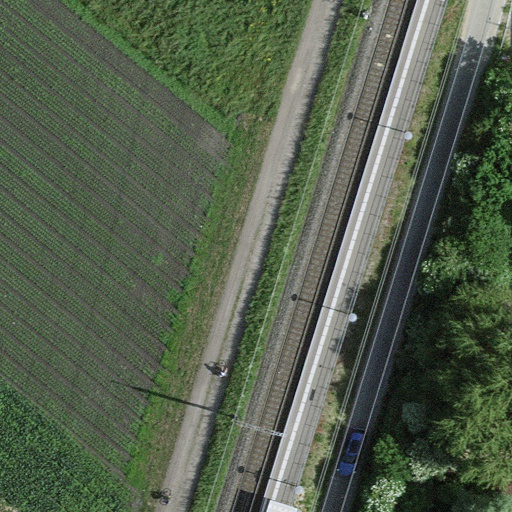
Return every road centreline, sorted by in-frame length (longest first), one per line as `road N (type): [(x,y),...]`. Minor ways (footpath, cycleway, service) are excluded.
road 1 (track): [(147,511),(312,0)]
road 2 (track): [(322,511),(475,0)]
